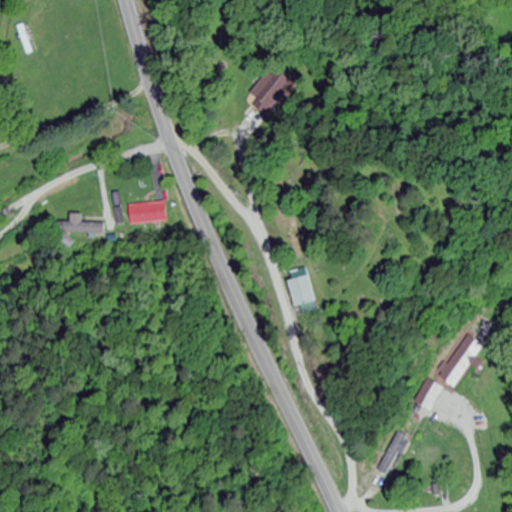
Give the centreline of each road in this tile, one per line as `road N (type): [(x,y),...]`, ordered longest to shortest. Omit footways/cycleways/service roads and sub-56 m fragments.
road 1 (secondary): [(337,511),(223,277),(128,0)]
road 2 (residential): [(173,144),(77,174),(0,215)]
